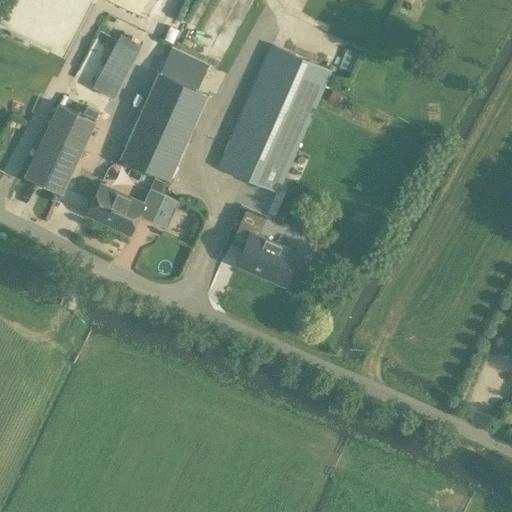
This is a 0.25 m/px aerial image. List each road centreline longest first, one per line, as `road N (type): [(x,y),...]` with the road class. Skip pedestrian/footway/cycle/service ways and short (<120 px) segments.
road 1 (unclassified): [(511,454),(0,216)]
road 2 (track): [(179,303),(227,192),(193,175),(275,7),(270,0)]
road 3 (track): [(90,261),(0,469)]
